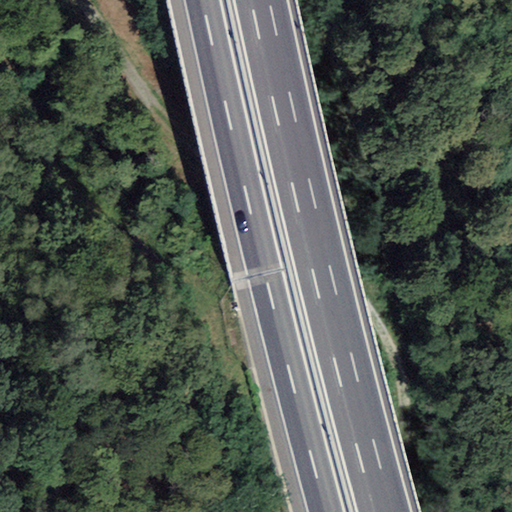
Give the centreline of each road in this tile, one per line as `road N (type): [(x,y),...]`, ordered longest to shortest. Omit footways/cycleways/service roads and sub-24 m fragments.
road 1 (track): [(84,0),(136,89),(166,123),(356,293),(383,327),(402,368),(421,511)]
road 2 (motorway): [(385,511),(341,357),(261,0)]
road 3 (motorway): [(203,0),(327,511)]
road 4 (track): [(0,59),(59,164),(107,218),(209,303)]
